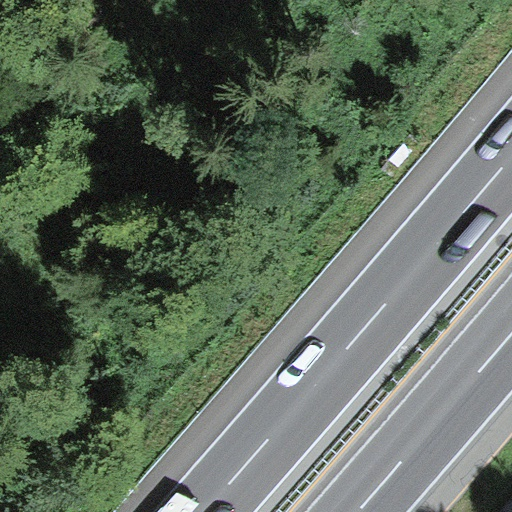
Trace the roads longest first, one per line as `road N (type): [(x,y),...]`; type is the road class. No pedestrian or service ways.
road 1 (motorway): [(511,154),(204,511)]
road 2 (motorway): [(358,511),(511,332)]
